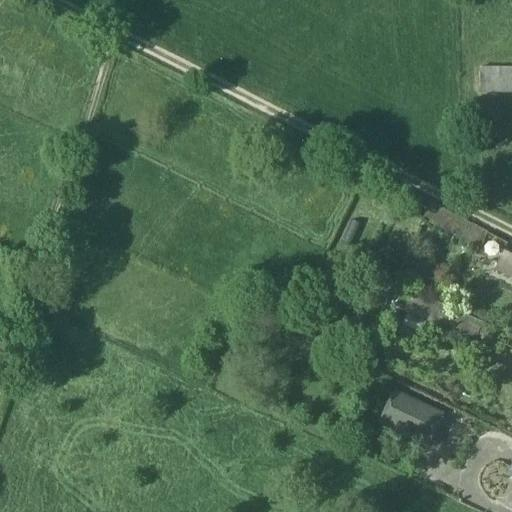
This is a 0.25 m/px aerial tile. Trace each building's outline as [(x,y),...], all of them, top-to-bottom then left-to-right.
[(511,70),(479,69),(479,93),(511,94),(511,70)] [(288,132),(270,123),(263,139),(280,148),(288,132)] [(369,174),(342,160),(334,175),(361,189),(369,174)] [(487,234),(431,205),(424,221),(479,250),(487,234)] [(511,246),(509,245),(495,271),(511,278),(511,246)] [(492,327),(404,289),(395,311),(474,343),(477,336),(486,340),(492,327)] [(437,416),(397,397),(384,425),(423,444),(437,416)]
